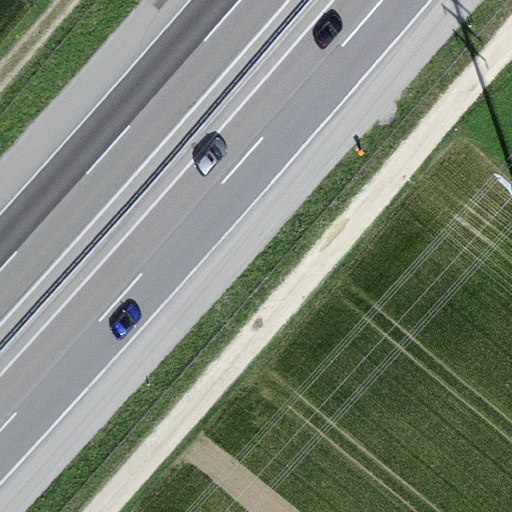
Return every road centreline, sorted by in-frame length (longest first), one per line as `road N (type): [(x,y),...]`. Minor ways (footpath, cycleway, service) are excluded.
road 1 (track): [(100,511),(511,37)]
road 2 (motorway): [(0,430),(381,0)]
road 3 (motorway): [(239,0),(0,269)]
